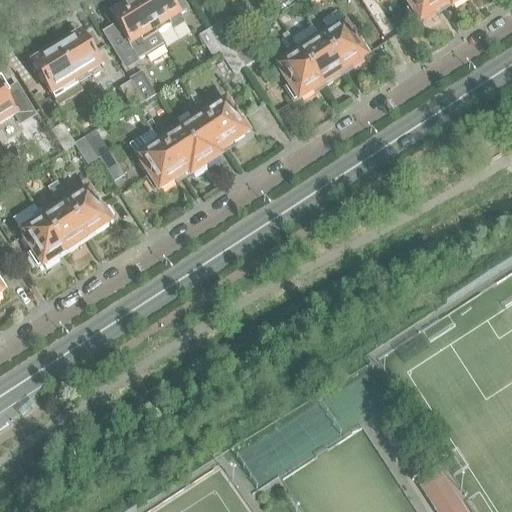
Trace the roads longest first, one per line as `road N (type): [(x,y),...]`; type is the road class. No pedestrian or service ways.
road 1 (residential): [(511,28),(0,360)]
road 2 (secondary): [(511,66),(2,395)]
